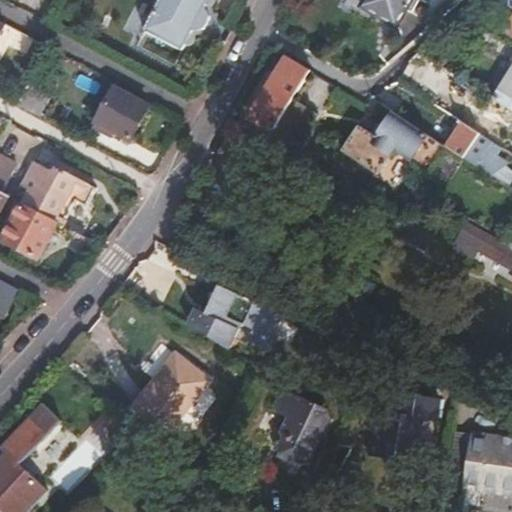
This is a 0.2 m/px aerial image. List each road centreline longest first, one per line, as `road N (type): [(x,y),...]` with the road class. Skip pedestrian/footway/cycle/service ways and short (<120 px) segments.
road 1 (residential): [(257,35),(166,195),(77,303)]
road 2 (residential): [(257,35),(359,95),(473,0)]
